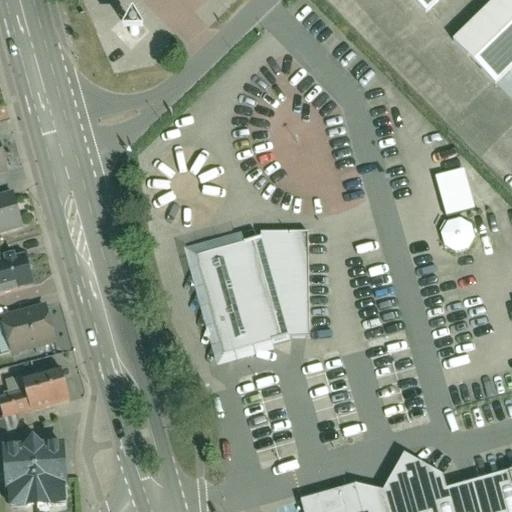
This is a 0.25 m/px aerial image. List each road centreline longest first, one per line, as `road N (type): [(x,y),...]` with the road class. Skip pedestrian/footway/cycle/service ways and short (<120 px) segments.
road 1 (tertiary): [(60,133),(164,511)]
road 2 (residential): [(268,0),(163,99),(60,133)]
road 3 (tertiary): [(25,0),(60,133)]
